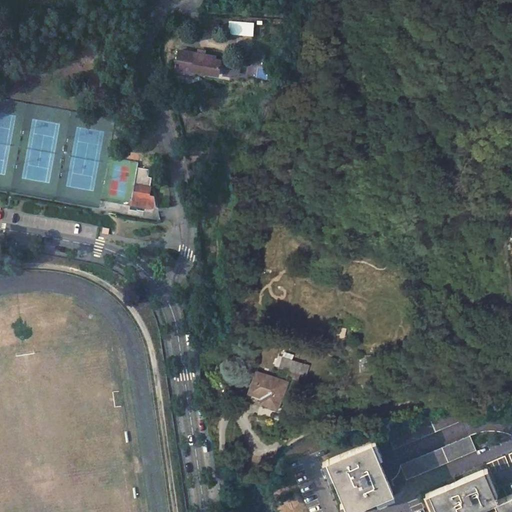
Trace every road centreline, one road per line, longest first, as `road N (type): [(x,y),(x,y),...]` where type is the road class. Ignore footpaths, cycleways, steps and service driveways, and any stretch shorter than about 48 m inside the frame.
road 1 (residential): [(511,385),(318,424),(260,449),(228,415),(221,473),(205,498)]
road 2 (residential): [(172,304),(192,244),(143,52),(157,14),(183,0)]
road 3 (residential): [(205,498),(172,304)]
road 4 (residential): [(172,304),(99,247),(0,229)]
